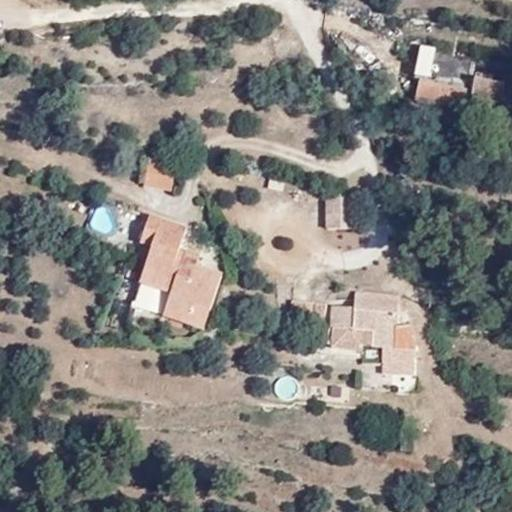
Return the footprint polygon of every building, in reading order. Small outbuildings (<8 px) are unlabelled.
[(432,74),(439,46),(420,41),(413,69),(432,74)] [(465,74),(442,69),(438,85),(412,81),(409,101),(457,109),(465,74)] [(499,87),(476,83),(472,97),(497,101),(499,87)] [(179,167),(153,161),(148,183),(174,188),(179,167)] [(355,228),(355,196),(329,196),(329,228),(355,228)] [(189,230),(152,216),(143,241),(155,245),(143,282),(173,292),(168,309),(191,317),(195,306),(212,312),(224,277),(198,268),(185,264),(188,256),(181,253),(189,230)] [(201,260),(188,256),(185,264),(198,268),(201,260)] [(357,310),(337,309),(335,329),(376,332),(375,348),(385,349),(385,376),(416,375),(415,351),(418,351),(414,326),(399,329),(401,299),(358,295),(357,310)] [(205,330),(212,312),(195,306),(191,317),(168,309),(165,316),(205,330)] [(375,348),(376,332),(335,329),(334,345),(375,348)]
